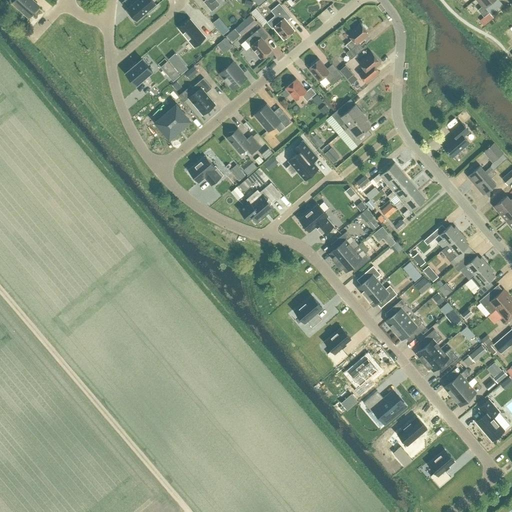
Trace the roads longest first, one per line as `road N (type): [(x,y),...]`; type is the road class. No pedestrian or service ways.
road 1 (residential): [(454,511),(489,482),(486,460),(307,251),(200,209),(158,170)]
road 2 (residential): [(380,0),(400,39),(399,128),(511,261)]
road 3 (track): [(189,511),(0,289)]
road 4 (residential): [(158,170),(359,0)]
